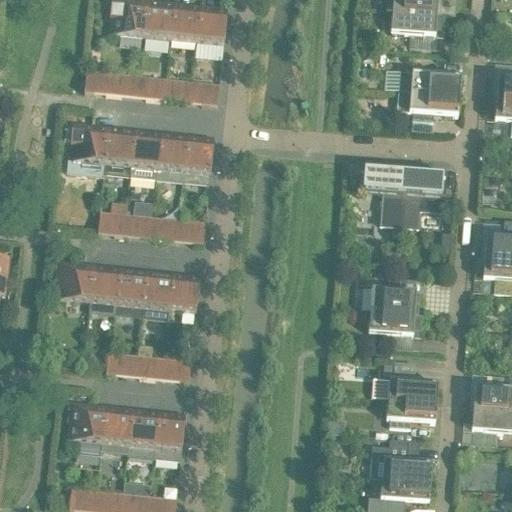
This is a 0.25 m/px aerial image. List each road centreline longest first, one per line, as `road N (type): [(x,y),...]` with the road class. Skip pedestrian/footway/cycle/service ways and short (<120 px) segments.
road 1 (residential): [(468,156),(443,511)]
road 2 (residential): [(468,156),(232,136)]
road 3 (residential): [(78,108),(234,123)]
road 4 (residential): [(468,156),(481,0)]
road 5 (residential): [(205,409),(218,271)]
road 6 (residential): [(218,271),(81,257)]
road 7 (residential): [(218,271),(232,136)]
road 8 (residential): [(234,123),(246,0)]
